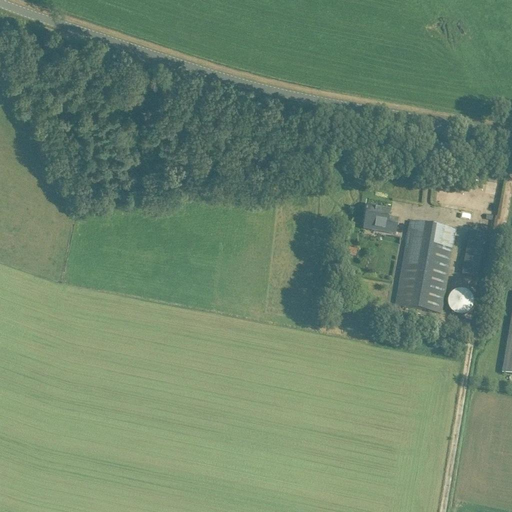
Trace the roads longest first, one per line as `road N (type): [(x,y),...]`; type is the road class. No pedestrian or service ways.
road 1 (tertiary): [(511,135),(235,81),(0,2)]
road 2 (track): [(443,511),(470,350)]
